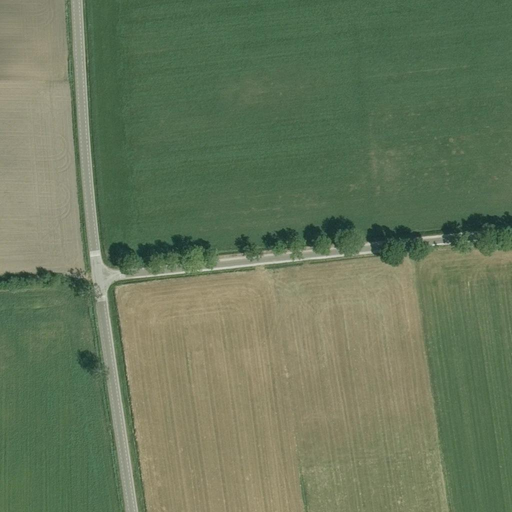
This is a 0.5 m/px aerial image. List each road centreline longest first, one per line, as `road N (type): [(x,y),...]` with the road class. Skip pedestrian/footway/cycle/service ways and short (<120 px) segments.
road 1 (unclassified): [(95,274),(511,233)]
road 2 (tertiary): [(95,274),(75,0)]
road 3 (tertiary): [(129,511),(95,274)]
